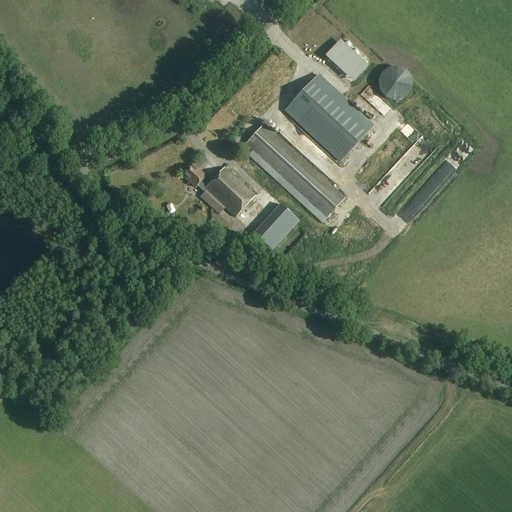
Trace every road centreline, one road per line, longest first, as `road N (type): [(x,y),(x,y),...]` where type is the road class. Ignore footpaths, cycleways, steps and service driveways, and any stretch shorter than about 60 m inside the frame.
road 1 (unclassified): [(511,389),(166,246),(111,204),(77,154)]
road 2 (unclassified): [(77,154),(135,138),(182,112),(291,0)]
